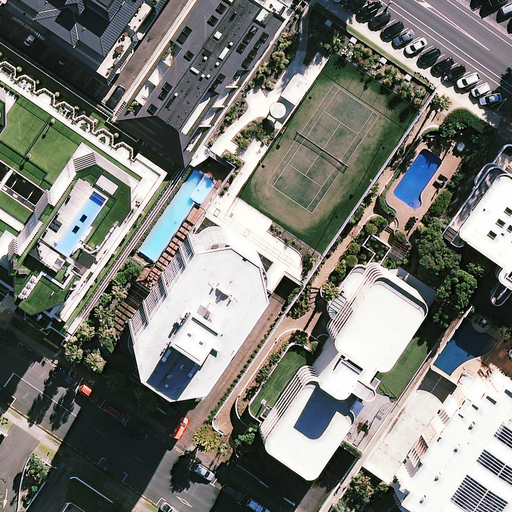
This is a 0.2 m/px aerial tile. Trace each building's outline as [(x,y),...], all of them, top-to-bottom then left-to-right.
[(0,0),(0,8),(108,80),(161,0),(0,0)] [(293,0),(190,0),(110,117),(180,165),(294,11),(288,7),(293,0)] [(110,117),(0,41),(0,282),(67,328),(180,165),(110,117)] [(496,162),(488,165),(442,230),(455,238),(457,239),(460,239),(464,234),(501,261),(497,267),(497,271),(499,275),(511,283),(511,171),(507,168),(503,166),(496,162)] [(192,228),(131,318),(138,354),(167,373),(205,366),(264,280),(259,248),(227,224),(192,228)] [(304,452),(310,453),(314,451),(351,397),(352,390),(348,384),(358,370),(364,374),(368,373),(372,370),(373,366),(372,361),(366,357),(375,344),(381,346),(387,344),(422,290),(424,284),(421,279),(384,254),(378,252),(372,255),(334,312),(332,320),(336,326),(317,354),(310,353),(304,356),(263,417),(263,423),(265,426),(304,452)] [(511,511),(511,383),(498,374),(490,386),(480,380),(471,392),(466,388),(457,401),(451,397),(435,421),(432,418),(413,445),(417,448),(400,472),(404,475),(396,487),(407,494),(412,498),(402,511),(511,511)] [(94,511),(74,500),(65,511),(94,511)]
